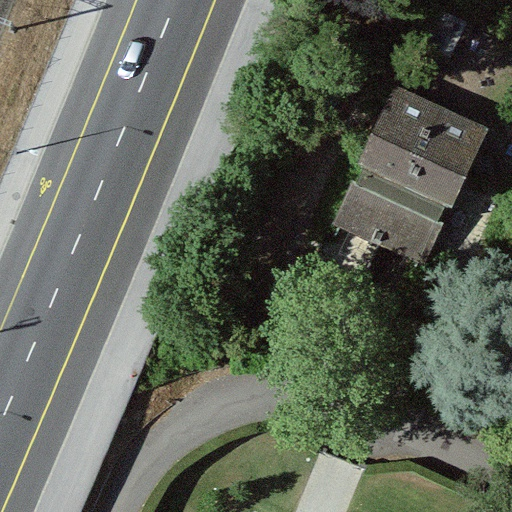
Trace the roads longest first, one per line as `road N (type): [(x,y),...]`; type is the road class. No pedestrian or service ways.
road 1 (residential): [(117,511),(144,463),(178,430),(262,395),(361,400),(511,471)]
road 2 (primary): [(172,8),(0,423)]
